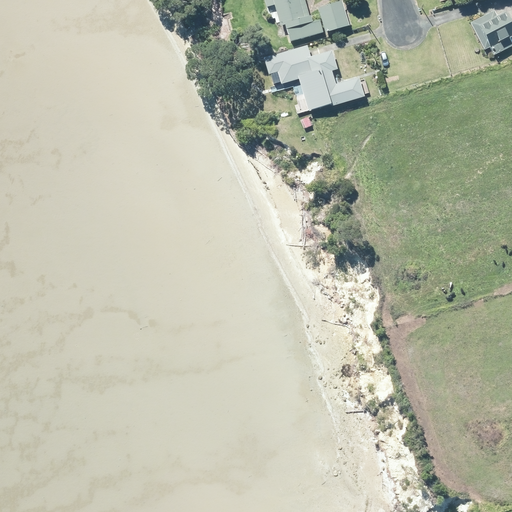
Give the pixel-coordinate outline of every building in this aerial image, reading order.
[(307,16),(302,0),(262,0),(265,8),(273,6),(278,26),(284,25),(288,43),(322,34),(319,21),(311,23),(310,17),(308,18),(307,16)] [(317,9),(324,34),(347,27),(340,3),(317,9)] [(511,38),(511,23),(511,24),(505,12),(496,17),(493,12),(469,24),(483,51),(488,48),(492,56),(511,45),(509,40),(511,38)] [(309,58),(308,51),(306,47),(262,60),(267,76),(270,76),(273,86),(279,83),(280,85),(297,80),(304,103),(306,112),(329,106),(329,108),(363,98),(358,79),(334,86),(331,73),(335,71),(336,71),(331,52),(309,58)] [(310,126),(307,118),(300,120),(303,129),(310,126)]
